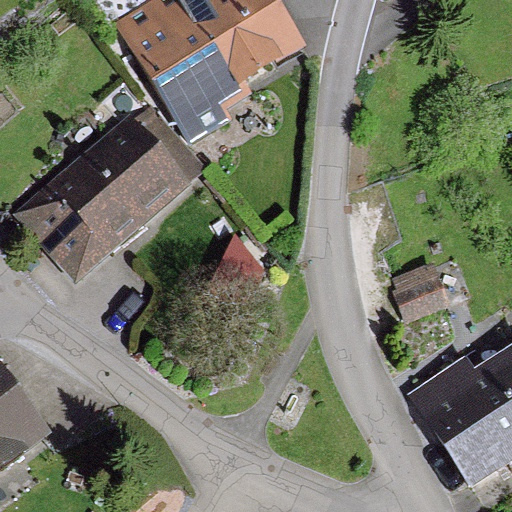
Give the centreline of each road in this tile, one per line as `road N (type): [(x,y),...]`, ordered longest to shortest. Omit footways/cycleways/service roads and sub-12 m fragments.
road 1 (residential): [(429,511),(362,377),(328,248),(330,137),(359,0)]
road 2 (residential): [(9,304),(123,383),(352,511)]
